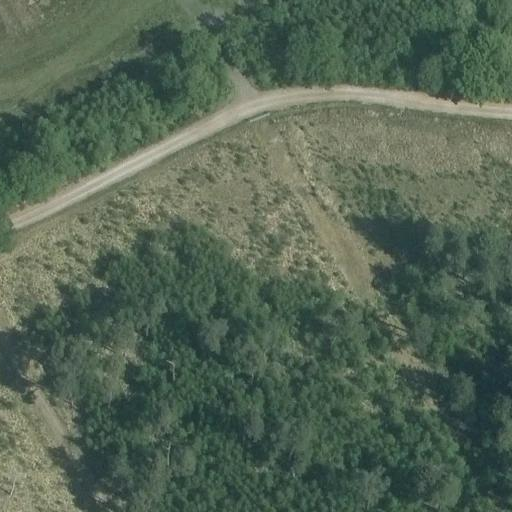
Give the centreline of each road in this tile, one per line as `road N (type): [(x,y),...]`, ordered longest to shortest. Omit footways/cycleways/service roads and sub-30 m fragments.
road 1 (track): [(0,220),(243,107),(287,97),(358,92),(511,109)]
road 2 (track): [(106,511),(0,332)]
